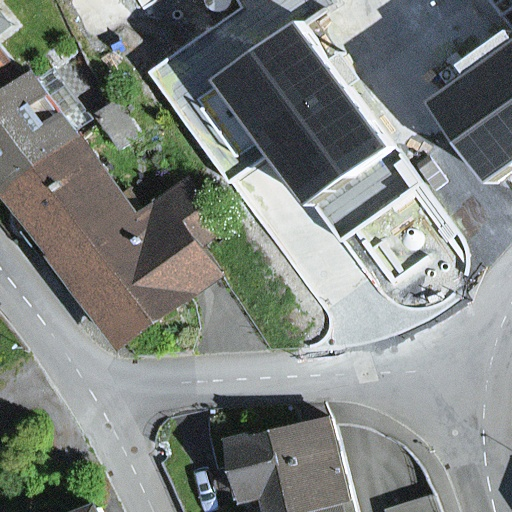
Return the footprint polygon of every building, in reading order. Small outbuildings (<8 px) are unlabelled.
[(306,28),(224,88),(314,211),(396,151),(306,28)] [(0,107),(38,77),(0,30),(0,107)] [(511,48),(440,99),(496,179),(511,167),(511,48)] [(0,168),(21,194),(95,135),(44,71),(38,77),(0,107),(0,168)] [(95,135),(21,194),(139,346),(238,272),(215,242),(237,225),(200,176),(153,211),(95,135)] [(336,423),(228,447),(241,504),(269,498),(272,511),(328,511),(355,506),(336,423)] [(442,511),(440,501),(401,511),(442,511)]
